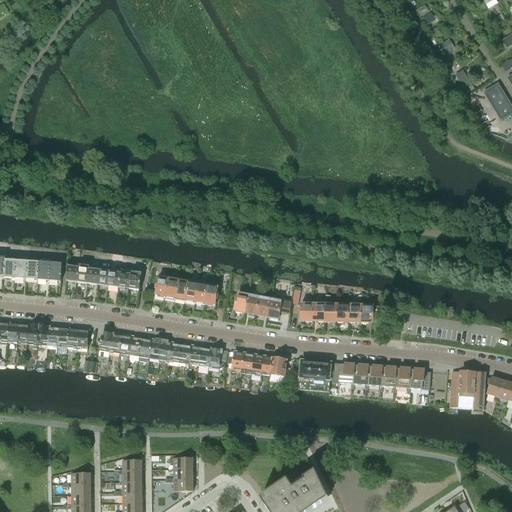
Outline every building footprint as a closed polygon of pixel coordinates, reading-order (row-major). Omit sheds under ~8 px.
[(496,3),(494,0),(484,0),(483,1),(487,8),(496,3)] [(436,20),(431,13),(424,18),(428,25),(436,20)] [(440,45),(446,53),(453,49),(448,40),(440,45)] [(505,70),(511,67),(511,59),(502,64),(505,70)] [(470,82),(464,70),(455,76),(462,87),(470,82)] [(511,113),(511,108),(504,95),(500,97),(494,87),(484,93),(500,120),(511,113)] [(16,261),(5,261),(4,261),(3,276),(3,278),(15,279),(16,261)] [(27,262),(16,261),(15,279),(26,280),(27,262)] [(39,263),(27,262),(26,280),(38,281),(39,263)] [(50,264),(39,263),(38,281),(49,282),(50,264)] [(62,265),(50,264),(49,282),(61,283),(62,265)] [(66,282),(77,283),(79,266),(68,265),(66,282)] [(89,268),(79,266),(77,283),(87,285),(89,268)] [(100,269),(89,268),(87,285),(97,286),(100,269)] [(110,270),(100,269),(97,286),(108,287),(110,270)] [(120,272),(110,270),(108,287),(118,289),(120,272)] [(131,273),(120,272),(118,289),(129,290),(131,273)] [(142,275),(131,273),(129,290),(139,292),(142,275)] [(164,298),(165,298),(168,280),(158,278),(157,284),(156,285),(155,289),(156,291),(155,296),(158,297),(159,298),(163,299),(164,298)] [(178,281),(168,280),(165,298),(166,298),(167,299),(171,300),(173,299),(174,299),(178,281)] [(187,283),(178,281),(174,299),(176,300),(177,301),(181,302),(183,301),(184,301),(187,283)] [(197,285),(187,283),(184,301),(186,301),(187,303),(191,303),(192,303),(194,303),(197,285)] [(207,286),(197,285),(194,303),(196,303),(197,304),(201,305),(202,304),(204,305),(207,286)] [(218,288),(207,286),(204,305),(206,305),(207,306),(211,307),(212,306),(215,306),(216,301),(217,300),(218,296),(217,295),(218,288)] [(298,306),(301,291),(294,290),(291,304),(292,304),(291,304),(298,306)] [(241,312),(246,313),(249,296),(238,293),(236,305),(234,306),(234,309),(235,310),(235,311),(236,312),(240,313),(241,312)] [(260,298),(249,296),(246,313),(250,314),(251,315),(255,316),(256,315),(260,298)] [(271,300),(260,298),(256,315),(257,315),(258,317),(262,317),(263,317),(267,317),(271,300)] [(289,316),(291,304),(292,304),(291,304),(271,300),(267,317),(272,318),(272,319),(276,320),(277,319),(278,319),(279,318),(280,318),(280,315),(279,314),(289,316)] [(311,323),(312,321),(312,305),(300,305),(300,321),(305,321),(307,323),(311,323)] [(324,306),(312,305),(312,321),(318,322),(319,323),(323,323),(324,322),(324,306)] [(337,306),(324,306),(324,322),(330,322),(331,323),(335,323),(336,322),(337,306)] [(347,306),(337,306),(336,322),(337,322),(338,323),(342,323),(343,322),(346,322),(347,306)] [(358,306),(347,306),(346,322),(349,322),(350,323),(354,324),(355,322),(358,322),(358,306)] [(380,307),(358,306),(358,322),(361,322),(362,324),(366,324),(367,323),(373,323),(373,321),(380,321),(380,307)] [(3,324),(0,323),(0,342),(7,343),(9,323),(4,323),(3,324)] [(14,324),(9,323),(7,343),(17,344),(19,325),(15,325),(14,324)] [(29,325),(27,345),(37,346),(39,326),(36,325),(35,324),(31,324),(30,325),(29,325)] [(23,326),(19,325),(17,344),(27,345),(29,325),(24,325),(23,326)] [(43,326),(39,326),(37,346),(47,347),(48,327),(47,325),(44,325),(43,326)] [(49,327),(48,327),(47,347),(57,348),(59,329),(55,329),(54,328),(49,327)] [(63,329),(59,329),(57,348),(67,349),(69,329),(64,328),(63,329)] [(74,329),(69,329),(67,349),(77,350),(79,331),(75,330),(74,329)] [(83,331),(79,331),(77,350),(88,351),(89,332),(88,332),(87,330),(84,330),(83,331)] [(99,352),(109,353),(112,334),(109,334),(108,333),(105,332),(103,333),(102,333),(99,352)] [(116,335),(112,334),(109,353),(119,355),(122,335),(117,334),(116,335)] [(128,336),(122,335),(119,355),(129,356),(132,337),(129,337),(128,336)] [(136,338),(132,337),(129,356),(139,358),(142,338),(137,337),(136,338)] [(148,339),(142,338),(139,358),(148,359),(151,340),(148,340),(148,339)] [(156,341),(151,340),(148,359),(152,360),(158,361),(161,341),(156,340),(156,341)] [(168,342),(161,341),(158,361),(168,362),(171,343),(168,343),(168,342)] [(176,344),(171,343),(168,362),(178,364),(181,344),(177,343),(176,344)] [(187,345),(181,344),(178,364),(188,365),(191,347),(188,346),(187,345)] [(195,347),(191,347),(188,365),(198,367),(201,347),(197,346),(195,347)] [(207,348),(201,347),(198,367),(208,368),(211,350),(208,349),(207,348)] [(215,350),(211,350),(208,368),(219,370),(222,351),(221,351),(220,350),(216,349),(215,350)] [(234,353),(231,373),(235,374),(236,371),(241,372),(244,355),(243,354),(242,353),(239,352),(237,353),(234,353)] [(244,355),(241,372),(241,374),(245,375),(246,373),(251,374),(254,356),(253,356),(252,354),(249,354),(248,355),(244,355)] [(258,357),(254,356),(251,374),(251,376),(255,377),(256,375),(263,376),(266,358),(263,358),(262,356),(259,355),(258,357)] [(273,359),(266,358),(263,376),(270,377),(270,375),(273,359)] [(275,358),(273,359),(270,375),(284,377),(287,361),(281,360),(280,359),(275,358)] [(329,393),(331,364),(301,361),(299,390),(329,393)] [(355,365),(347,365),(344,364),(344,365),(333,365),(332,384),(351,385),(353,385),(355,366),(355,365)] [(369,366),(361,366),(358,365),(358,366),(355,366),(353,385),(351,385),(351,390),(354,390),(355,385),(365,386),(367,386),(369,367),(369,366)] [(383,367),(375,367),(372,366),(372,367),(369,367),(367,386),(365,386),(365,391),(368,391),(369,386),(379,387),(381,387),(383,368),(383,367)] [(397,368),(389,368),(386,368),(386,369),(383,368),(381,387),(379,387),(379,392),(382,392),(383,387),(393,388),(395,388),(396,369),(397,368)] [(410,369),(403,369),(400,369),(400,370),(396,369),(395,388),(393,388),(393,393),(396,393),(396,388),(407,389),(409,389),(410,370),(410,369)] [(414,371),(410,370),(409,389),(407,389),(407,394),(410,394),(410,390),(429,391),(430,373),(424,373),(425,370),(414,370),(414,371)] [(483,411),(485,384),(486,379),(486,375),(452,372),(450,408),(483,411)] [(491,378),(491,379),(486,379),(485,384),(489,385),(486,395),(494,397),(497,398),(502,381),(491,378)] [(511,385),(511,384),(502,381),(497,398),(494,397),(493,401),(498,403),(500,399),(507,401),(511,385)] [(173,459),(173,464),(173,470),(193,470),(192,459),(173,459)] [(122,461),(122,471),(122,473),(142,473),(141,461),(122,461)] [(173,470),(174,479),(174,481),(193,481),(193,470),(173,470)] [(268,511),(310,511),(328,500),(327,497),(315,472),(297,484),(292,488),(287,481),(260,499),(268,511)] [(122,473),(122,475),(122,484),(142,483),(142,473),(122,473)] [(71,475),(71,484),(71,486),(91,486),(90,474),(71,475)] [(174,481),(174,483),(174,493),(193,492),(193,481),(174,481)] [(122,484),(123,492),(123,494),(142,494),(142,483),(122,484)] [(71,486),(71,488),(72,497),(91,496),(91,486),(71,486)] [(123,494),(123,497),(123,505),(142,505),(142,494),(123,494)] [(72,497),(72,505),(72,507),(91,507),(91,496),(72,497)]
